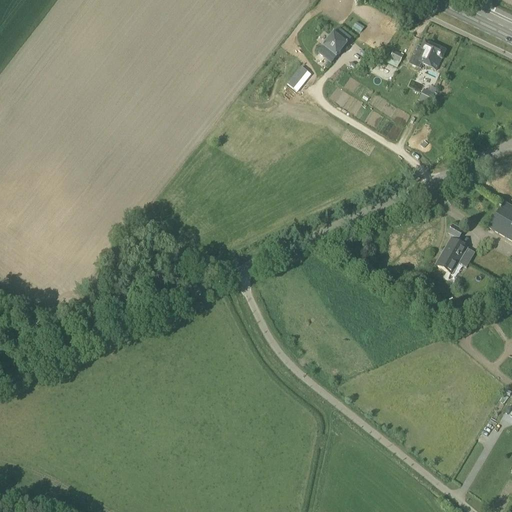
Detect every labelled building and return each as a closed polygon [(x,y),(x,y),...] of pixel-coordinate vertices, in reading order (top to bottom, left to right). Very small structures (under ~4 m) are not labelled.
[(322,50),(317,55),(330,65),(334,60),(335,60),(345,47),(345,46),(345,47),(342,45),(347,39),(337,31),(332,36),(321,49),(322,50)] [(416,48),(408,65),(418,69),(420,65),(423,66),(435,72),(440,60),(441,61),(445,52),(432,46),(423,42),(420,49),(416,48)] [(393,51),(389,59),(386,64),(396,69),(403,56),(393,51)] [(405,82),(406,82),(404,86),(417,91),(419,88),(423,90),(413,109),(422,114),(436,89),(429,86),(426,91),(424,90),(428,81),(409,73),(405,82)] [(511,242),(511,207),(504,203),(489,229),(511,242)] [(447,234),(453,237),(451,241),(450,241),(435,266),(451,275),(457,265),(465,269),(474,254),(466,249),(455,243),(457,240),(461,233),(452,227),(447,234)]
